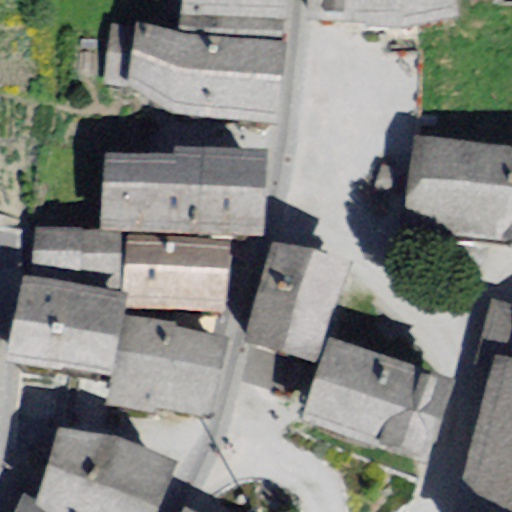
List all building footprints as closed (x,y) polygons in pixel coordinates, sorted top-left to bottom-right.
[(296,0),(192,0),(187,49),(290,61),(296,0)] [(452,0),(320,0),(326,47),(457,32),(452,0)] [(511,0),(469,0),(472,17),(511,10),(511,0)] [(136,126),(286,145),(295,71),(145,52),(136,126)] [(511,167),(423,155),(410,245),(511,258),(511,167)] [(275,178),(112,175),(111,246),(130,246),(130,255),(239,259),(274,260),(275,178)] [(91,246),(42,243),(38,288),(90,298),(91,246)] [(111,246),(91,246),(90,298),(90,305),(110,305),(129,306),(130,255),(130,246),(111,246)] [(237,334),(239,259),(130,255),(129,306),(110,305),(110,313),(139,319),(138,324),(237,334)] [(332,385),(363,288),(287,264),(256,361),(332,385)] [(22,375),(119,399),(136,330),(138,324),(139,319),(110,313),(40,296),(22,375)] [(119,399),(114,421),(204,460),(241,360),(136,330),(119,399)] [(511,511),(511,342),(508,356),(496,353),(450,511),(511,511)] [(446,487),(475,408),(344,361),(315,440),(446,487)] [(83,447),(53,511),(184,511),(192,496),(83,447)]
